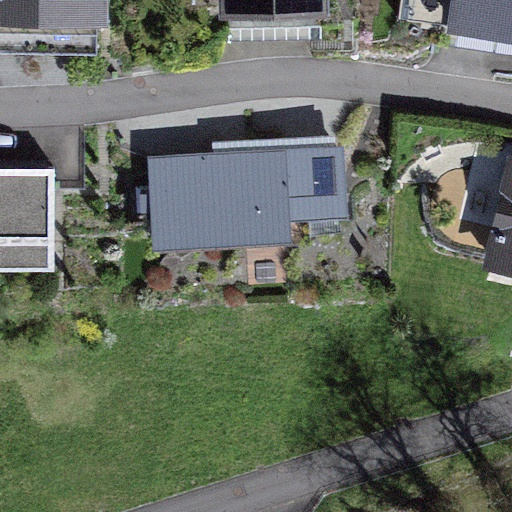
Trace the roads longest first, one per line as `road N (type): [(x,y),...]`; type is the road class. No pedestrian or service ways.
road 1 (unclassified): [(511,104),(307,75),(0,107)]
road 2 (unclassified): [(206,511),(511,410)]
